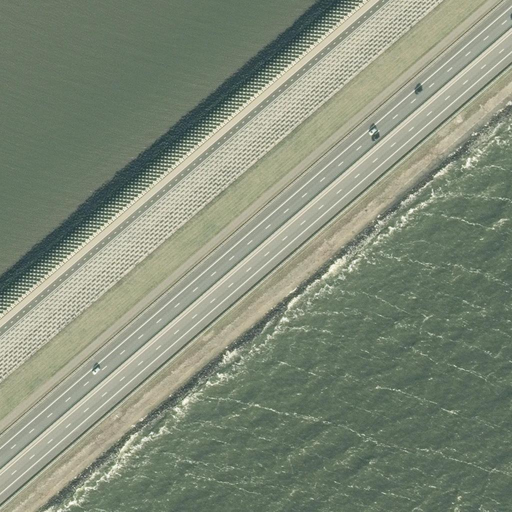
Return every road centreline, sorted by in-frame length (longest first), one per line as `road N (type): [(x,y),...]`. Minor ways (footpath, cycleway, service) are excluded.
road 1 (motorway): [(0,481),(511,39)]
road 2 (motorway): [(511,13),(0,455)]
